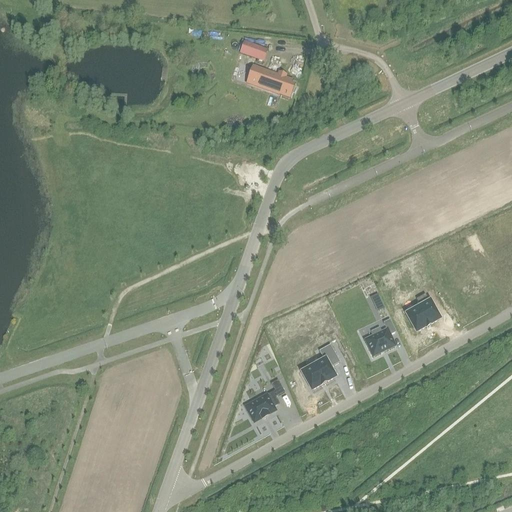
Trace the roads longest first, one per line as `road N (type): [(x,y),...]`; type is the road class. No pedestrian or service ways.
road 1 (residential): [(168,484),(202,483),(511,311)]
road 2 (tertiary): [(403,103),(287,160),(240,277)]
road 3 (residential): [(169,321),(0,379)]
road 4 (tertiary): [(195,407),(240,277)]
road 5 (residential): [(424,147),(308,203)]
